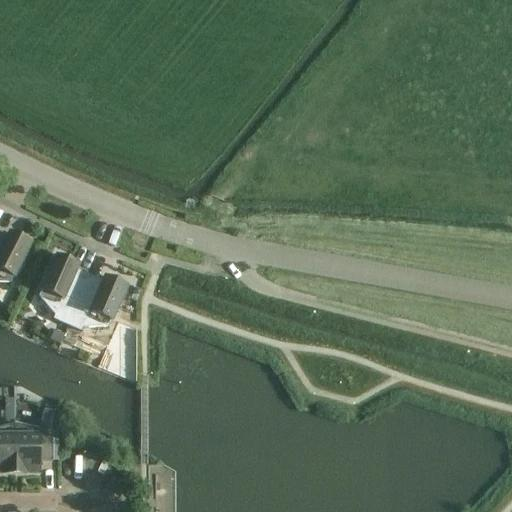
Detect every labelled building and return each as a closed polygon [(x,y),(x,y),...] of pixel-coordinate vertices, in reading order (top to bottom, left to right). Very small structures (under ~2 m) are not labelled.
[(9,233),(6,238),(0,234),(0,283),(8,284),(10,285),(30,244),(28,243),(28,241),(18,236),(17,237),(9,233)] [(53,320),(67,327),(89,277),(76,271),(78,266),(69,262),(70,260),(59,256),(59,257),(56,256),(38,298),(39,298),(54,316),(53,320)] [(102,283),(89,277),(67,327),(82,333),(83,329),(107,328),(108,329),(126,287),(124,286),(124,284),(114,280),(113,281),(104,277),(102,283)] [(117,324),(113,333),(126,339),(130,330),(117,324)] [(54,331),(50,340),(60,344),(64,336),(54,331)] [(14,469),(14,422),(13,422),(13,424),(0,427),(0,474),(5,475),(5,469),(14,469)] [(14,422),(14,469),(24,469),(24,475),(39,475),(39,463),(52,463),(52,439),(39,436),(39,430),(15,424),(15,422),(14,422)]
